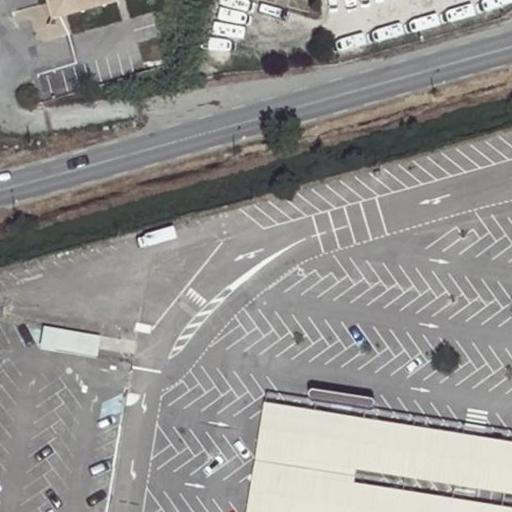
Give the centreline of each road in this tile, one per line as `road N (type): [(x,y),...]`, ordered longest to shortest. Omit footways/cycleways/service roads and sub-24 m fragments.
road 1 (secondary): [(298,107),(0,186)]
road 2 (residential): [(298,107),(143,106),(32,119),(11,116),(0,99)]
road 3 (secondary): [(511,50),(298,107)]
